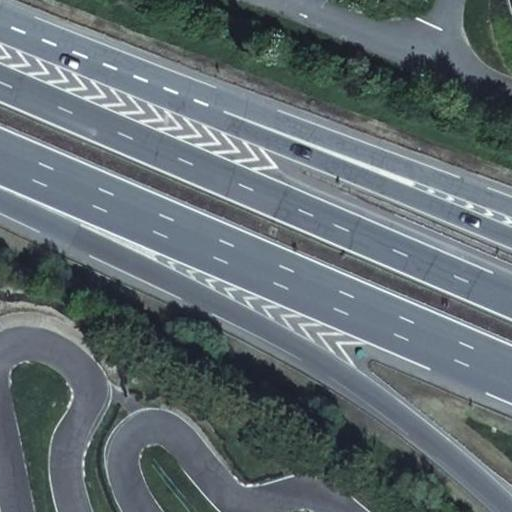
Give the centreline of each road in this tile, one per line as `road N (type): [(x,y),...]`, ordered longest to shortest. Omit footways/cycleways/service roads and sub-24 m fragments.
road 1 (motorway): [(0,195),(361,381),(511,510)]
road 2 (motorway): [(0,154),(511,374)]
road 3 (motorway): [(511,298),(0,79)]
road 4 (motorway): [(511,238),(197,100)]
road 5 (motorway): [(511,207),(197,100)]
road 6 (motorway): [(197,100),(0,22)]
